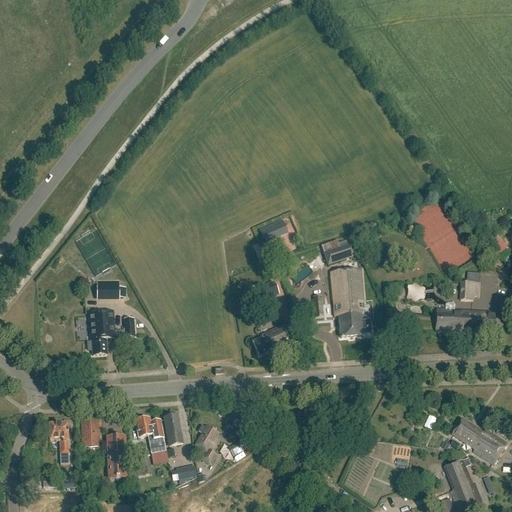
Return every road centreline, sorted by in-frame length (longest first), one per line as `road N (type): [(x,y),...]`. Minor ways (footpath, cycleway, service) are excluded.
road 1 (tertiary): [(0,248),(198,0)]
road 2 (tertiary): [(230,384),(511,368)]
road 3 (tertiary): [(43,391),(230,384)]
road 4 (residential): [(332,491),(247,429),(234,413),(230,384)]
road 5 (residential): [(14,511),(16,454),(43,391)]
